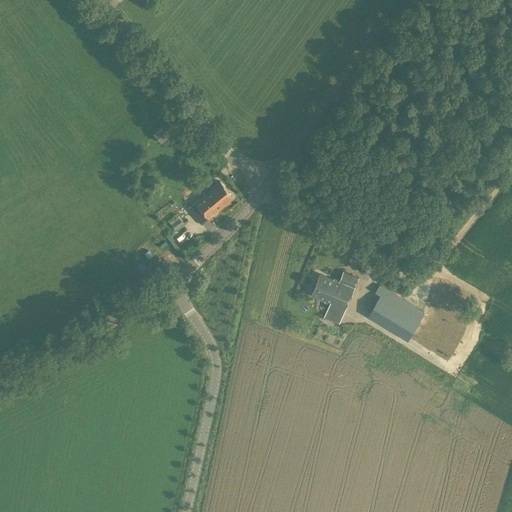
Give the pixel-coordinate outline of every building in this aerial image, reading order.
[(160,142),(171,134),(163,124),(153,133),(160,142)] [(194,195),(207,184),(201,177),(188,187),(194,195)] [(233,198),(220,182),(188,208),(201,224),(233,198)] [(179,218),(171,224),(175,230),(183,223),(179,218)] [(343,272),(339,281),(333,279),(333,280),(319,274),(310,294),(325,300),(324,302),(343,311),(357,278),(343,272)] [(446,365),(463,336),(384,288),(367,316),(446,365)]
